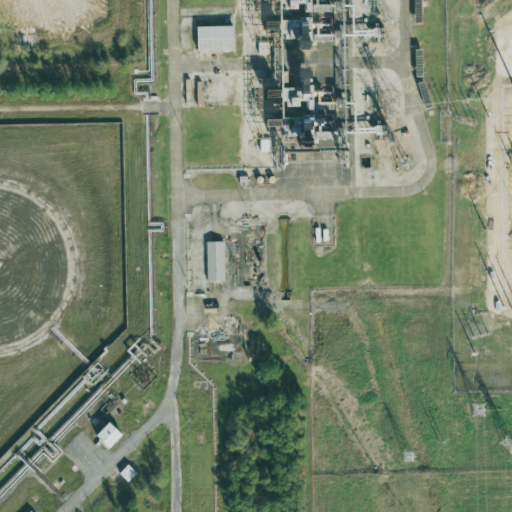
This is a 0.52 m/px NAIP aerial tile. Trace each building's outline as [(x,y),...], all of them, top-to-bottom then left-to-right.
[(331,12),(331,2),(319,3),(319,0),(278,0),(279,9),(295,9),(295,4),(301,4),(302,12),(331,12)] [(329,42),(329,34),(315,34),(315,25),(309,25),(309,18),(292,18),(292,26),(290,26),(290,49),(306,49),(306,42),(329,42)] [(192,26),(193,51),(231,50),(230,25),(192,26)] [(318,91),(311,91),(310,84),(304,85),(304,77),(292,77),(293,87),(280,88),(281,107),(303,106),(303,116),(281,117),(282,137),(325,135),(325,127),(318,127),(317,120),(310,120),(310,111),(332,110),(332,101),(318,101),(318,91)] [(221,241),(203,242),(204,281),(222,280),(221,241)] [(90,435),(106,450),(119,436),(104,422),(90,435)]
